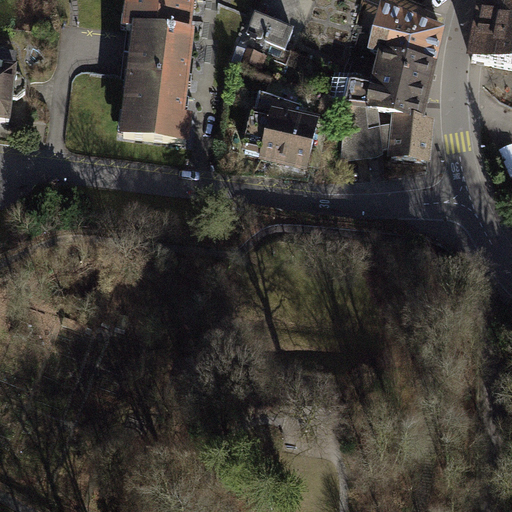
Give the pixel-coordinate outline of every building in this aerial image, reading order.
[(132,0),(128,34),(131,34),(188,41),(192,0),(132,0)] [(483,6),(474,64),(478,65),(511,71),(511,0),(500,0),(499,9),(488,7),(483,6)] [(381,58),(435,71),(442,34),(383,10),(371,55),(381,58)] [(296,33),(255,16),(246,37),(287,54),(296,33)] [(132,78),(124,139),(187,147),(191,122),(182,121),(192,42),(188,41),(131,34),(126,78),(132,78)] [(0,124),(12,126),(15,100),(25,93),(26,83),(17,77),(20,56),(0,53),(0,124)] [(247,54),(242,67),(263,74),(267,61),(247,54)] [(435,71),(381,58),(374,90),(339,82),(334,105),(349,108),(378,116),(397,120),(422,126),(422,124),(435,71)] [(260,95),(246,155),(307,170),(316,129),(300,124),(303,109),(260,95)] [(383,153),(393,151),(396,131),(380,135),(378,116),(349,108),(351,127),(351,140),(346,160),(383,156),(383,153)] [(427,164),(431,127),(422,124),(422,126),(397,120),(396,131),(393,151),(392,159),(427,164)] [(152,511),(155,505),(140,500),(136,511),(152,511)]
